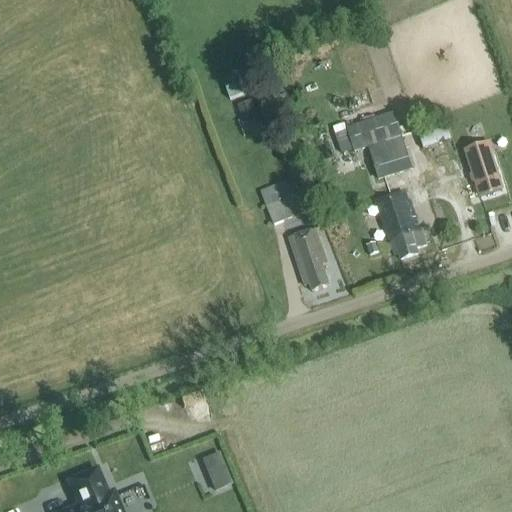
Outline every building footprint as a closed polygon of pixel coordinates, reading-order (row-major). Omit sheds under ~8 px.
[(252,80),(225,89),(229,100),(229,101),(256,92),(252,80)] [(386,99),(382,86),(352,96),(357,109),(386,99)] [(238,106),(243,120),(256,116),(251,101),(238,106)] [(378,180),(411,170),(395,114),(347,128),(353,152),(368,147),(378,180)] [(446,129),(418,139),(423,151),(450,141),(446,129)] [(487,146),(465,153),(479,197),(501,189),(487,146)] [(274,227),(307,213),(294,180),(260,193),(274,227)] [(416,251),(427,248),(421,231),(416,233),(403,194),(376,203),(394,257),(398,256),(401,262),(418,256),(416,251)] [(312,293),(330,288),(323,267),(327,265),(316,231),(289,240),(305,288),(310,286),(312,293)] [(376,244),(366,247),(369,256),(379,253),(376,244)] [(200,462),(209,483),(227,476),(219,454),(200,462)] [(117,511),(111,496),(106,498),(95,473),(69,484),(80,509),(72,511),(117,511)]
